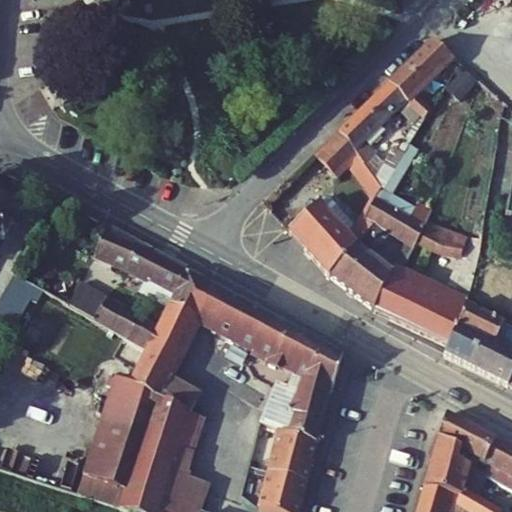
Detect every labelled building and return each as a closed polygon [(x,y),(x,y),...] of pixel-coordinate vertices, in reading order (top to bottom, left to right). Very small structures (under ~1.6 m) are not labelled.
[(431,36),(387,78),(415,107),(425,117),(433,104),(418,88),(453,54),(431,36)] [(338,126),(362,152),(376,168),(387,157),(375,144),(415,107),(387,78),(338,126)] [(362,152),(338,126),(313,150),(337,175),(351,162),(362,152)] [(351,162),(381,195),(389,182),(376,168),(362,152),(351,162)] [(0,266),(15,243),(21,233),(32,216),(17,206),(19,203),(14,200),(15,198),(0,187),(0,266)] [(325,269),(375,312),(394,269),(363,242),(377,226),(413,241),(427,211),(431,204),(410,195),(404,206),(381,195),(368,217),(325,269)] [(285,224),(325,269),(368,217),(356,205),(338,222),(314,197),(285,224)] [(485,235),(427,211),(413,241),(458,260),(450,280),(472,291),(485,235)] [(15,243),(22,247),(27,238),(21,233),(15,243)] [(214,292),(108,243),(98,267),(143,286),(171,299),(166,311),(198,329),(214,292)] [(375,312),(453,349),(468,305),(469,300),(396,266),(394,269),(375,312)] [(28,293),(50,307),(59,292),(37,278),(28,293)] [(171,299),(143,286),(138,298),(166,311),(171,299)] [(69,312),(146,361),(156,336),(83,290),(69,312)] [(313,344),(214,292),(198,329),(295,380),(313,344)] [(450,358),(511,387),(511,327),(468,305),(453,349),(450,358)] [(173,385),(198,329),(166,311),(156,336),(146,361),(133,393),(163,406),(173,385)] [(341,359),(313,344),(295,380),(300,383),(298,397),(287,394),(285,407),(299,411),(292,441),(317,447),(329,396),(332,397),(341,359)] [(205,398),(173,385),(163,406),(195,419),(205,398)] [(133,393),(121,388),(80,478),(122,495),(163,406),(133,393)] [(287,394),(276,389),(254,432),(271,436),(282,406),(287,394)] [(195,419),(163,406),(122,495),(118,504),(121,505),(140,511),(195,511),(172,505),(185,480),(170,474),(195,419)] [(285,407),(282,406),(271,436),(292,441),(299,411),(285,407)] [(511,440),(464,415),(456,442),(481,454),(506,467),(511,453),(511,440)] [(211,426),(195,419),(170,474),(185,480),(211,426)] [(271,436),(254,432),(236,501),(273,511),(300,511),(317,447),(292,441),(271,436)] [(456,442),(443,487),(481,496),(478,508),(485,511),(511,511),(496,503),(505,484),(474,469),(481,454),(456,442)] [(511,453),(506,467),(481,454),(474,469),(505,484),(511,488),(511,453)] [(205,511),(213,494),(185,480),(172,505),(195,511),(205,511)] [(443,487),(436,511),(476,511),(478,508),(481,496),(443,487)] [(213,494),(205,511),(273,511),(236,501),(213,494)]
